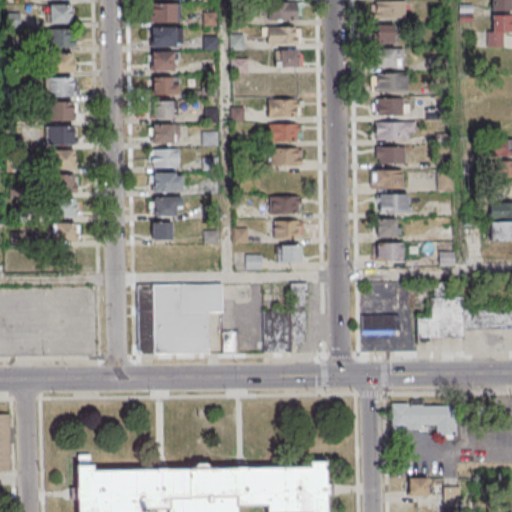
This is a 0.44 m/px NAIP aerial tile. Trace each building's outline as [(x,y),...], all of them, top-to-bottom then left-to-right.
[(511,0),(490,0),(490,11),(511,10),(511,0)] [(374,19),(405,19),(405,2),(374,2),(374,19)] [(179,3),(150,3),(150,23),(179,23),(179,3)] [(268,20),(297,20),(297,3),(268,3),(268,20)] [(47,5),(47,24),(70,24),(70,5),(47,5)] [(511,14),(487,15),(487,47),(504,47),(504,34),(511,33),(511,14)] [(394,25),(375,25),(375,43),(394,43),(394,25)] [(180,27),(150,27),(150,47),(180,47),(180,27)] [(300,45),(300,27),(265,27),(265,45),(300,45)] [(72,31),(48,31),(48,48),(72,48),(72,31)] [(374,50),(374,67),(399,67),(399,50),(374,50)] [(278,51),(278,69),(300,69),(300,51),(278,51)] [(174,52),(150,52),(150,71),(174,71),(174,52)] [(73,73),(73,55),(48,55),(48,73),(73,73)] [(407,92),(407,75),(371,75),(371,92),(407,92)] [(298,94),(298,76),(270,76),(270,86),(279,86),(279,94),(298,94)] [(72,96),(72,77),(47,77),(47,96),(72,96)] [(177,95),(177,77),(152,77),(152,95),(177,95)] [(511,77),(490,77),(490,97),(511,97),(511,77)] [(374,99),(374,116),(407,116),(407,99),(374,99)] [(174,118),(174,100),(152,100),(152,118),(174,118)] [(299,100),(267,100),(267,117),(299,117),(299,100)] [(73,120),(73,101),(47,101),(47,120),(73,120)] [(374,123),(374,140),(413,140),(413,123),(374,123)] [(298,124),(268,124),(268,142),(298,142),(298,124)] [(152,125),(152,142),(175,142),(175,125),(152,125)] [(45,144),(75,144),(75,126),(45,126),(45,144)] [(511,140),(485,140),(485,156),(511,155),(511,140)] [(404,147),(375,147),(375,163),(404,163),(404,147)] [(178,167),(178,149),(150,149),(150,167),(178,167)] [(300,149),(267,149),(267,167),(300,167),(300,149)] [(73,150),(47,150),(47,169),(73,169),(73,150)] [(511,161),(489,162),(489,178),(511,177),(511,161)] [(402,170),(372,170),(372,188),(402,188),(402,170)] [(182,172),(150,172),(150,191),(182,191),(182,172)] [(437,192),(451,192),(451,172),(437,172),(437,192)] [(298,173),(265,173),(265,191),(298,191),(298,173)] [(73,175),(47,175),(47,191),(73,191),(73,175)] [(408,195),(376,195),(376,213),(408,213),(408,195)] [(181,214),(181,196),(151,197),(152,215),(181,214)] [(267,198),(267,214),(300,214),(300,198),(267,198)] [(49,199),(50,217),(74,217),(74,199),(49,199)] [(485,203),(485,220),(511,220),(511,203),(485,203)] [(397,220),(374,220),(374,237),(397,237),(397,220)] [(171,239),(171,222),(151,222),(151,239),(171,239)] [(301,238),(301,222),(271,222),(271,238),(301,238)] [(76,224),(55,223),(54,241),(76,242),(76,224)] [(511,240),(511,223),(486,223),(486,240),(511,240)] [(234,243),(246,243),(246,229),(234,229),(234,243)] [(373,261),(404,261),(404,245),(373,245),(373,261)] [(302,246),(276,246),(276,263),(302,263),(302,246)] [(438,266),(454,266),(454,253),(438,253),(438,266)] [(260,270),(260,256),(245,256),(245,270),(260,270)] [(305,283),(289,283),(289,309),(263,309),(263,352),(290,352),(290,345),(305,345),(305,283)] [(235,353),(235,331),(213,331),(213,313),(222,313),(221,285),(137,285),(138,353),(235,353)] [(511,309),(462,310),(462,298),(442,299),(442,285),(430,285),(431,318),(416,319),(416,338),(463,337),(463,330),(511,328),(511,309)] [(399,332),(399,315),(360,315),(360,332),(399,332)] [(455,436),(455,406),(400,407),(400,427),(435,427),(435,436),(455,436)] [(0,416),(9,416),(10,473),(0,473),(0,416)] [(77,511),(77,499),(71,500),(71,488),(76,488),(76,466),(78,466),(78,456),(90,455),(90,465),(92,465),(92,473),(155,471),(155,464),(166,464),(166,471),(187,471),(186,468),(193,468),(196,464),(205,464),(208,468),(213,468),(214,470),(235,469),(235,463),(246,463),(246,469),(309,468),(309,462),(325,462),(326,485),(328,485),(328,496),(326,496),(326,511),(266,511),(266,507),(235,507),(235,511),(77,511)] [(407,495),(428,495),(428,477),(407,477),(407,495)]
